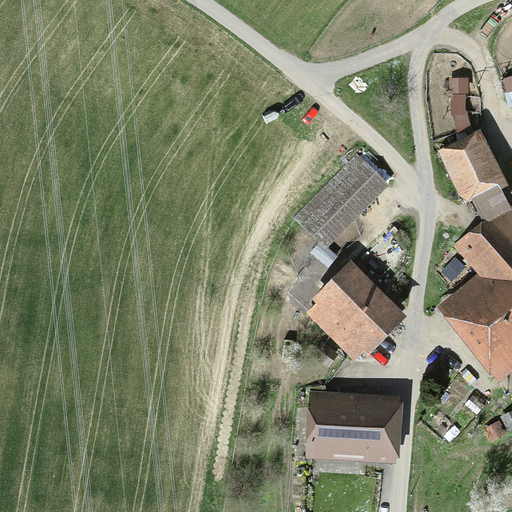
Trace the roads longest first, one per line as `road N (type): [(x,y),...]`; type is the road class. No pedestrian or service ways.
road 1 (unclassified): [(402,511),(428,194)]
road 2 (unclassified): [(304,81),(428,194)]
road 3 (unclassified): [(428,194),(415,76),(422,38)]
road 4 (unclassified): [(198,0),(304,81)]
road 5 (unclassified): [(422,38),(359,71),(304,81)]
